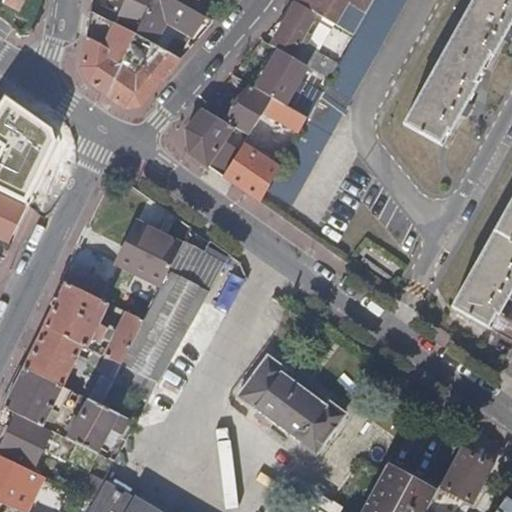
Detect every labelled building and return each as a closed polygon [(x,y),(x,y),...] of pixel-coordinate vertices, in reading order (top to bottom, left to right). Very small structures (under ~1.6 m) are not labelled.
[(20,11),(25,0),(3,0),(2,3),(20,11)] [(151,0),(126,0),(122,10),(118,17),(115,23),(123,28),(135,34),(151,0)] [(173,0),(151,0),(135,34),(156,45),(169,20),(172,22),(179,25),(193,33),(202,16),(191,10),(173,0)] [(173,0),(191,10),(196,0),(173,0)] [(293,206),(407,0),(377,0),(270,194),(293,206)] [(293,0),(292,1),(296,3),(316,15),(353,36),(373,0),(293,0)] [(511,0),(473,0),(404,124),(443,147),(511,23),(511,0)] [(90,11),(115,23),(118,17),(112,14),(111,14),(91,3),(90,11)] [(316,15),(296,3),(271,47),(279,51),(291,58),(316,15)] [(118,17),(122,10),(115,7),(111,14),(112,14),(118,17)] [(112,52),(123,28),(115,23),(90,11),(81,66),(87,82),(107,96),(121,64),(117,61),(119,57),(112,52)] [(169,20),(156,45),(165,51),(179,25),(172,22),(169,20)] [(156,45),(135,34),(126,54),(141,61),(132,71),(121,64),(107,96),(125,108),(139,107),(180,59),(165,51),(156,45)] [(285,106),(308,67),(291,58),(279,51),(256,89),(272,99),(285,106)] [(248,137),(263,114),(272,99),(256,89),(249,86),(226,124),(233,128),(248,137)] [(52,130),(5,97),(0,105),(0,132),(8,138),(3,145),(10,152),(7,158),(21,166),(15,177),(6,173),(0,185),(9,191),(7,195),(26,204),(56,145),(52,130)] [(283,142),(291,146),(307,119),(285,106),(272,99),(263,114),(290,130),(283,142)] [(189,154),(223,178),(239,152),(224,142),(233,128),(226,124),(203,110),(185,130),(189,154)] [(231,184),(260,204),(285,158),(279,155),(272,169),(251,155),(231,184)] [(0,195),(0,236),(9,241),(24,207),(0,195)] [(511,199),(451,308),(489,330),(498,315),(511,289),(511,199)] [(208,295),(224,266),(184,244),(169,273),(208,295)] [(75,267),(67,282),(101,299),(109,284),(75,267)] [(122,366),(159,384),(208,295),(169,273),(145,321),(122,366)] [(67,282),(45,327),(83,346),(86,348),(92,338),(101,342),(108,329),(99,324),(109,303),(101,299),(67,282)] [(106,358),(122,366),(145,321),(129,313),(106,358)] [(511,342),(511,323),(498,315),(489,330),(511,342)] [(45,327),(25,367),(63,386),(69,374),(75,378),(78,373),(71,369),(83,346),(45,327)] [(116,377),(122,366),(106,358),(100,369),(116,377)] [(265,362),(238,398),(317,455),(342,421),(340,411),(332,405),(323,406),(282,376),(281,368),(272,361),(265,362)] [(25,367),(5,408),(43,427),(59,393),(63,386),(25,367)] [(63,386),(59,393),(81,405),(85,397),(63,386)] [(68,439),(97,454),(118,414),(90,400),(68,439)] [(18,416),(1,450),(34,466),(51,433),(18,416)] [(105,458),(115,463),(137,423),(127,418),(105,458)] [(441,488),(473,505),(493,468),(462,450),(441,488)] [(20,465),(0,454),(0,495),(5,498),(10,488),(20,465)] [(388,465),(438,492),(441,488),(391,460),(388,465)] [(20,465),(10,488),(27,497),(38,474),(20,465)] [(366,506),(377,511),(427,511),(438,492),(388,465),(366,506)] [(150,511),(104,485),(88,511),(150,511)] [(438,492),(427,511),(468,511),(473,505),(441,488),(438,492)] [(511,511),(511,504),(505,500),(496,511),(511,511)]
